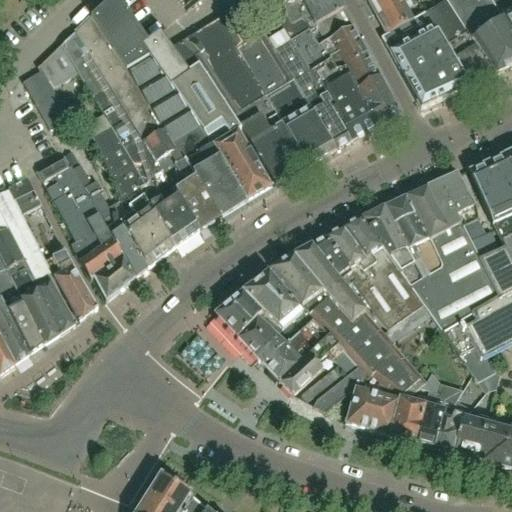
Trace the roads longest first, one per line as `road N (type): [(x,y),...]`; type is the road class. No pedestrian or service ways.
road 1 (residential): [(110,375),(226,263),(328,196),(427,151)]
road 2 (tertiary): [(173,413),(254,459),(382,498)]
road 3 (residential): [(427,151),(349,0)]
